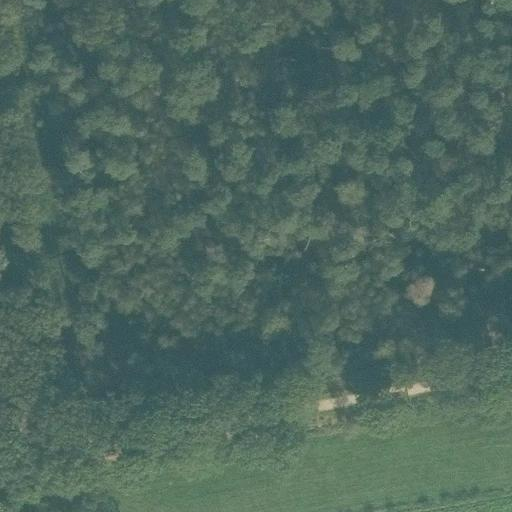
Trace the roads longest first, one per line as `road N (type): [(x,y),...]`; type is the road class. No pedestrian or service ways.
road 1 (track): [(511,369),(43,449)]
road 2 (track): [(0,231),(43,449)]
